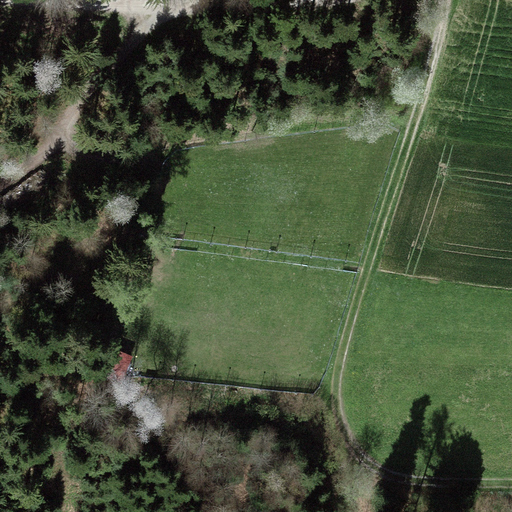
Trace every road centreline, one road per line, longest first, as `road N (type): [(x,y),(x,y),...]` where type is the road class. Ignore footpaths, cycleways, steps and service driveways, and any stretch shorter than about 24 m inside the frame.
road 1 (track): [(446,0),(340,353),(336,407),(342,431),(370,466),(423,481),(511,485)]
road 2 (track): [(161,3),(38,162),(0,182)]
